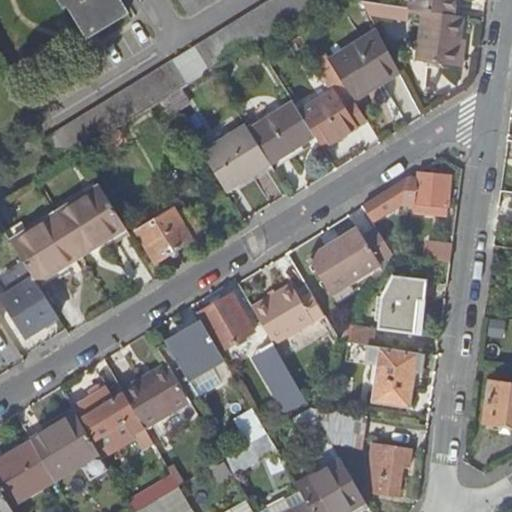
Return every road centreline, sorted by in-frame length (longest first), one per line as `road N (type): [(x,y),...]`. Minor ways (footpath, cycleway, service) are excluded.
road 1 (residential): [(496,99),(0,401)]
road 2 (residential): [(440,511),(496,99)]
